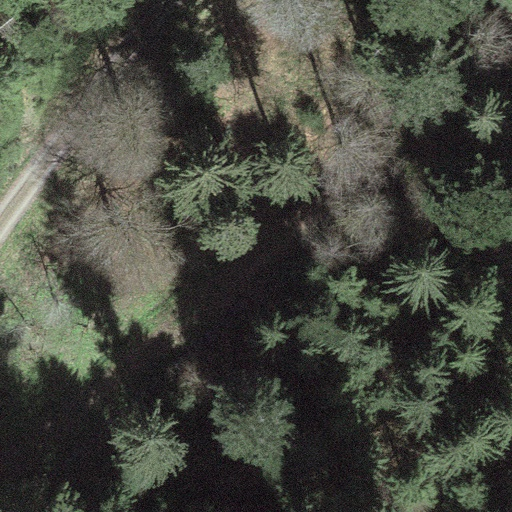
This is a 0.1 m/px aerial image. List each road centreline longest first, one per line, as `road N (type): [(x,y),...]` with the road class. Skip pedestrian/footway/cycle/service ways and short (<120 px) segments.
road 1 (track): [(511,35),(0,466)]
road 2 (track): [(179,0),(32,204),(0,262)]
